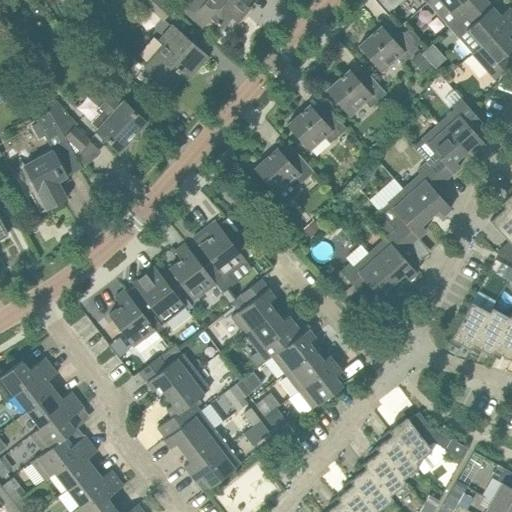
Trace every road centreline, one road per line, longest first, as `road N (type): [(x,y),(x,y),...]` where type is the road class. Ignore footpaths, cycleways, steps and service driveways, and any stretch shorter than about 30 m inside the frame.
road 1 (residential): [(40,299),(192,162),(331,0)]
road 2 (residential): [(40,299),(109,390),(116,426),(177,511)]
road 3 (residential): [(407,343),(511,133)]
road 4 (residential): [(386,377),(271,244)]
road 5 (residential): [(281,511),(315,458),(386,377)]
